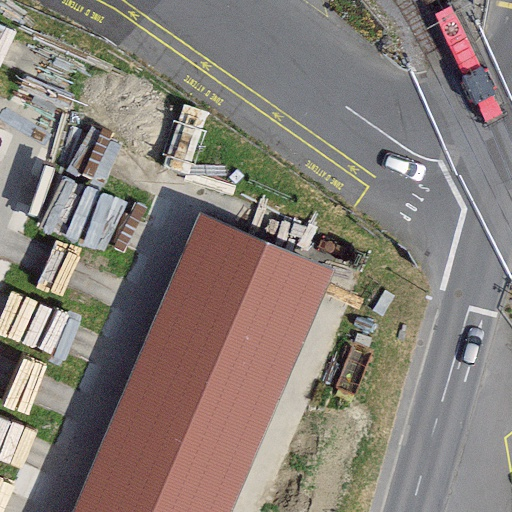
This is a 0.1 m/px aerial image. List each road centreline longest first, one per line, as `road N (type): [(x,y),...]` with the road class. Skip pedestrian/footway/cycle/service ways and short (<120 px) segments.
road 1 (unclassified): [(500,207),(368,140),(268,30),(226,0)]
road 2 (unclassified): [(500,207),(416,511)]
